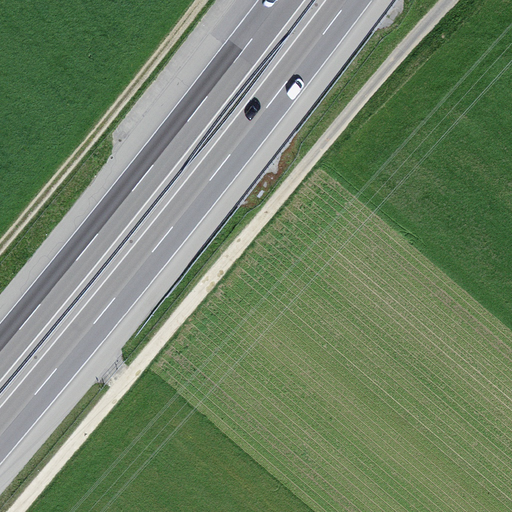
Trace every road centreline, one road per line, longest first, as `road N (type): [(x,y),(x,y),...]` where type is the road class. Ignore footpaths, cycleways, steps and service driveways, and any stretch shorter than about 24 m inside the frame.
road 1 (track): [(16,511),(450,0)]
road 2 (motorway): [(0,435),(348,0)]
road 3 (motorway): [(281,0),(0,352)]
road 4 (track): [(0,247),(201,0)]
